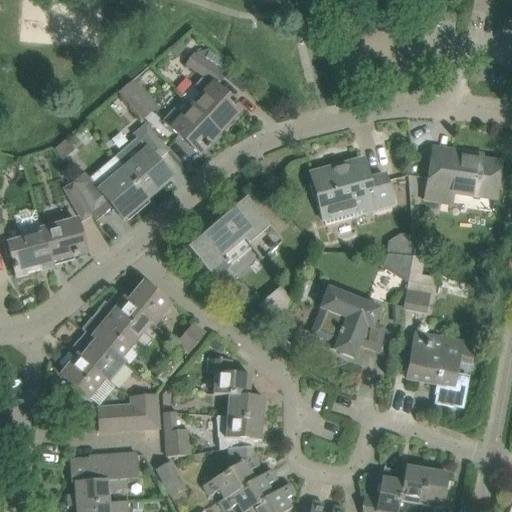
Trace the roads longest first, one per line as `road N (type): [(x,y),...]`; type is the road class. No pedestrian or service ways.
road 1 (residential): [(511,468),(393,420),(379,422),(355,472),(308,472),(296,462),(290,386),(123,251)]
road 2 (residential): [(123,251),(253,152),(326,125),(399,111),(511,119)]
road 3 (residential): [(13,511),(35,356),(28,332)]
road 4 (residential): [(28,332),(123,251)]
